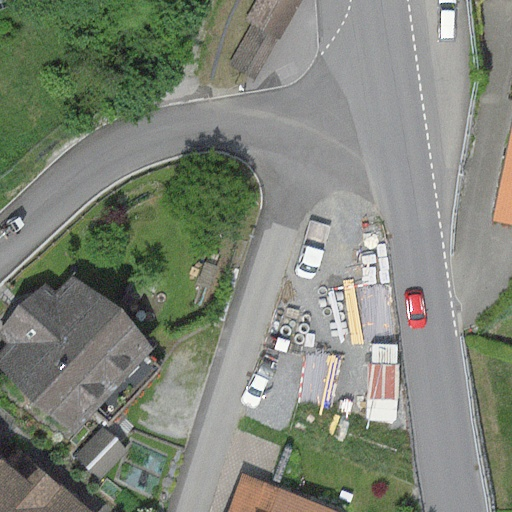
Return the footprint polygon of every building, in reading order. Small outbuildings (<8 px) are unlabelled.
[(277,40),(300,0),(254,0),(243,20),(250,25),(274,39),(277,40)] [(274,39),(250,25),(226,67),(250,80),(274,39)] [(511,102),(510,102),(488,220),(511,224),(511,102)] [(0,339),(6,345),(0,351),(0,372),(25,401),(68,434),(148,348),(114,307),(72,277),(55,296),(43,285),(12,304),(0,326),(0,339)] [(124,452),(99,428),(72,456),(97,480),(124,452)] [(10,473),(25,487),(2,511),(90,511),(26,456),(10,473)] [(10,473),(0,464),(0,511),(2,511),(25,487),(10,473)] [(335,511),(239,473),(222,511),(335,511)]
